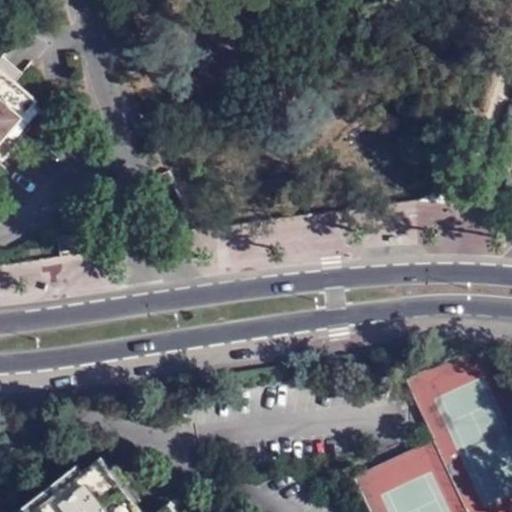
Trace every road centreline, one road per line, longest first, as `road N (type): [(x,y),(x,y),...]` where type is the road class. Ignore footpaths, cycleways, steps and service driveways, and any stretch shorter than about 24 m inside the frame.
road 1 (secondary): [(0,364),(405,308),(511,310)]
road 2 (secondary): [(511,275),(333,278),(0,323)]
